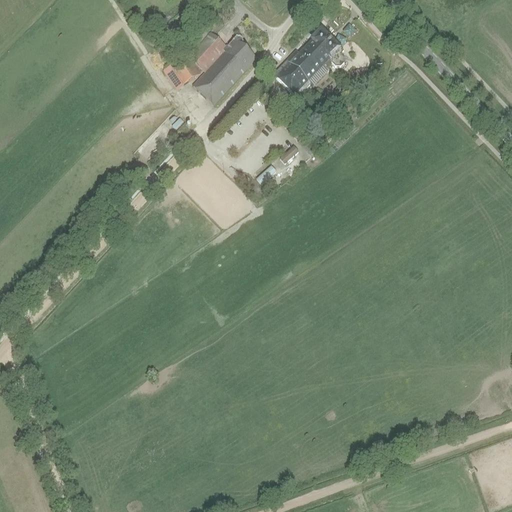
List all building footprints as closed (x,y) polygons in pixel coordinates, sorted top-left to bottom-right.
[(173,70),(171,67),(163,72),(176,91),(200,75),(194,65),(193,66),(190,62),(192,60),(205,74),(192,88),(214,107),(256,60),(242,46),(244,44),(243,44),(243,43),(238,39),(237,39),(236,38),(227,49),(210,34),(189,58),(173,70)] [(337,47),(335,49),(328,42),(321,34),(290,66),(287,62),(273,77),(296,100),(310,86),(313,88),(329,72),(327,71),(332,66),(335,69),(340,69),(344,65),(344,60),(342,58),(341,55),(343,53),(337,47)] [(311,120),(319,126),(327,117),(319,111),(314,111),(310,114),(311,120)] [(304,140),(298,145),(309,157),(315,152),(304,140)] [(257,170),(270,157),(266,153),(253,166),(257,170)]
